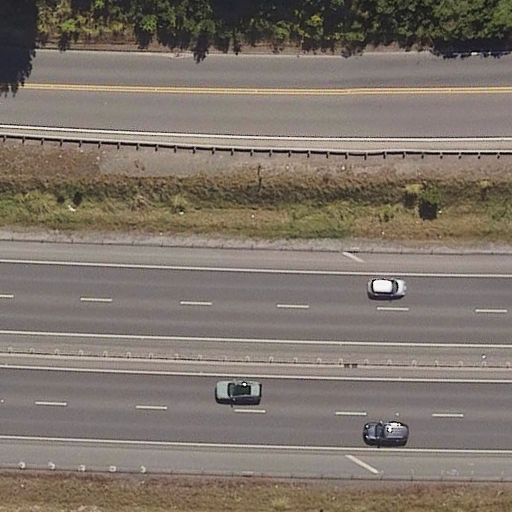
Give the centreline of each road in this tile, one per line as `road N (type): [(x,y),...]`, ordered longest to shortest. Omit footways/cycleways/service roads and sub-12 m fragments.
road 1 (secondary): [(0,83),(151,91),(511,84)]
road 2 (motorway): [(511,405),(0,393)]
road 3 (motorway): [(0,294),(511,303)]
